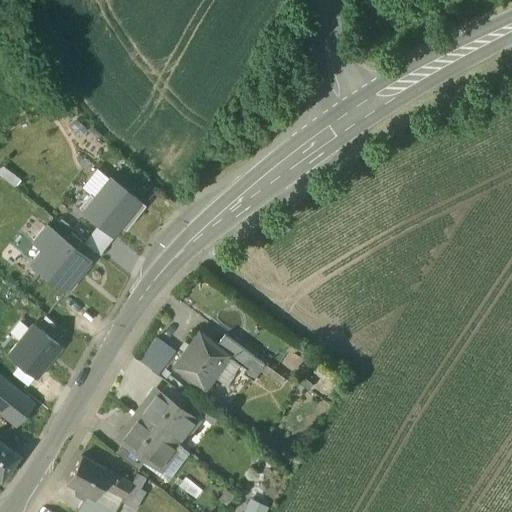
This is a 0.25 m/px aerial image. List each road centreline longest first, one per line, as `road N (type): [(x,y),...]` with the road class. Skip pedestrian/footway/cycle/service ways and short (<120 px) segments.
road 1 (tertiary): [(347,118),(234,201),(166,267),(11,511)]
road 2 (secondary): [(511,27),(347,118)]
road 3 (tertiary): [(347,118),(329,65),(326,0)]
